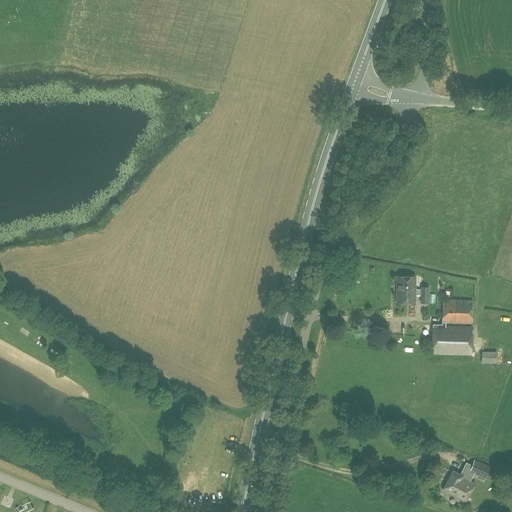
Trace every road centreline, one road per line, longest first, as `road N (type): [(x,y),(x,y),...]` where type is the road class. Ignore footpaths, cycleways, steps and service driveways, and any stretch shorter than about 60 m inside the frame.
road 1 (unclassified): [(266,511),(331,241),(397,156),(416,97)]
road 2 (primary): [(243,511),(293,283),(351,91)]
